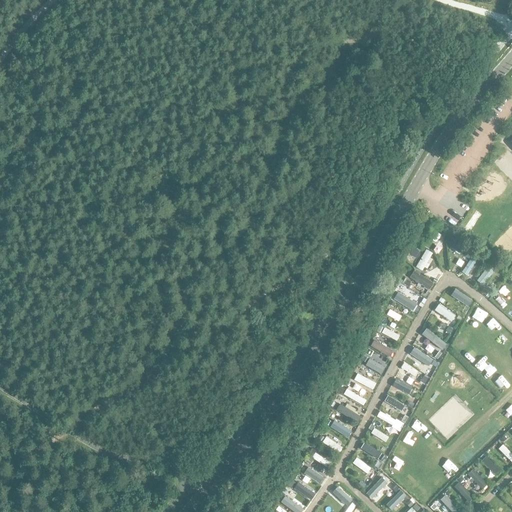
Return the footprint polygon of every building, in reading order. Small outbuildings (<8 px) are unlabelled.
[(471,253),(453,242),(450,247),(468,258),(471,253)] [(421,270),(431,253),(424,249),(414,266),(421,270)] [(476,260),(471,257),(461,271),(466,275),(476,260)] [(495,269),(488,264),(475,280),(482,285),(495,269)] [(428,289),(433,282),(413,270),(409,277),(428,289)] [(471,300),(454,289),(450,295),(467,306),(471,300)] [(411,311),(416,304),(397,292),(393,299),(411,311)] [(455,316),(438,304),(434,310),(450,322),(455,316)] [(398,321),(401,316),(389,309),(386,315),(398,321)] [(445,344),(425,328),(421,333),(441,349),(445,344)] [(388,357),(392,350),(373,340),(369,346),(388,357)] [(432,360),(413,348),(409,354),(428,366),(432,360)] [(380,374),(384,367),(369,358),(365,365),(380,374)] [(416,372),(403,362),(399,368),(413,377),(416,372)] [(411,388),(395,378),(391,385),(408,395),(411,388)] [(362,405),(366,400),(346,389),(343,394),(362,405)] [(404,405),(387,395),(383,401),(400,411),(404,405)] [(357,422),(360,416),(339,404),(335,410),(357,422)] [(394,420),(379,411),(375,416),(391,425),(394,420)] [(347,437),(351,430),(333,420),(329,427),(347,437)] [(388,437),(373,428),(370,433),(384,442),(388,437)] [(338,453),(341,447),(325,436),(322,442),(338,453)] [(380,453),(363,441),(359,448),(376,459),(380,453)] [(511,454),(502,444),(497,449),(511,463),(511,454)] [(326,467),(330,462),(315,452),(311,458),(326,467)] [(501,471),(486,455),(480,461),(495,477),(501,471)] [(370,468),(356,457),(351,463),(366,474),(370,468)] [(319,483),(323,477),(307,467),(303,473),(319,483)] [(487,484),(472,469),(467,474),(481,489),(487,484)] [(387,483),(381,477),(364,494),(370,500),(387,483)] [(309,499),(313,493),(297,482),(293,488),(309,499)] [(473,498),(458,482),(453,486),(468,502),(473,498)] [(351,500),(336,486),(331,492),(345,505),(351,500)] [(406,496),(400,490),(386,504),(391,510),(406,496)] [(294,511),(299,511),(302,508),(284,495),(280,502),(294,511)] [(457,511),(460,510),(445,495),(440,500),(451,511),(457,511)]
